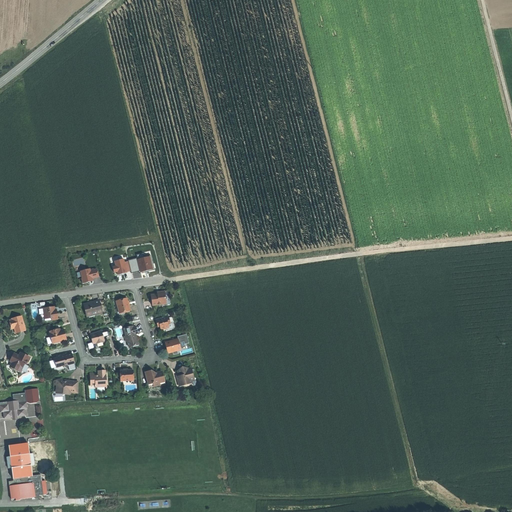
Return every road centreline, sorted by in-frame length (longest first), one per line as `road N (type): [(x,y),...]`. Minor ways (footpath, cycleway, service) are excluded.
road 1 (track): [(53,501),(206,489),(357,495),(417,483),(444,501),(510,511)]
road 2 (track): [(183,277),(511,236)]
road 3 (track): [(417,483),(359,253)]
road 4 (residential): [(66,293),(83,356),(143,358),(150,347),(134,285)]
road 5 (track): [(200,402),(58,411),(59,457)]
road 6 (tertiary): [(0,83),(101,0)]
